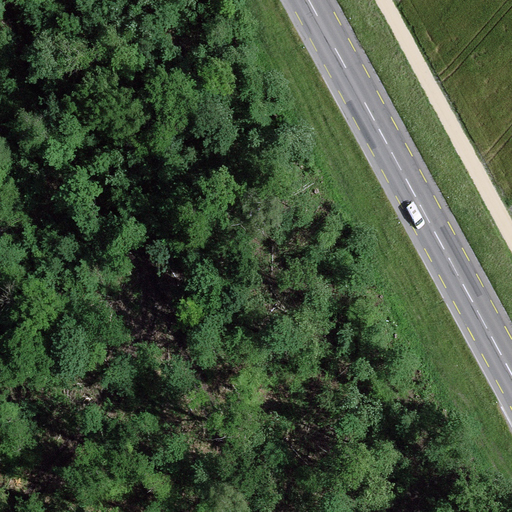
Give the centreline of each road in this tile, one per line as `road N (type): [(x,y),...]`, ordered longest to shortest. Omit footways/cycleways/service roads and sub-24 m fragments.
road 1 (primary): [(511,374),(308,0)]
road 2 (track): [(511,236),(383,0)]
